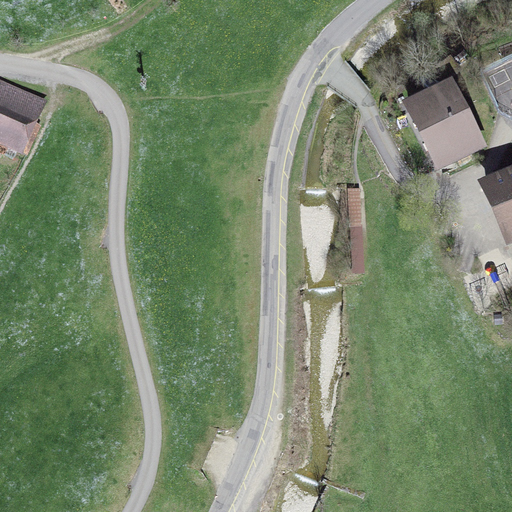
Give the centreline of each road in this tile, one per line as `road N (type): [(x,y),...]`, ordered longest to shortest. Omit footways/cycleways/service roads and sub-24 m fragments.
road 1 (unclassified): [(216,511),(249,443),(265,384),(272,187),(286,118),(320,47),(371,0)]
road 2 (track): [(130,511),(154,434),(118,244),(121,124),(96,88),(0,64)]
